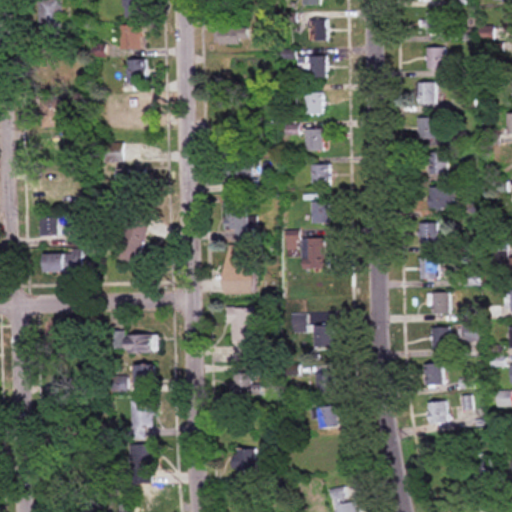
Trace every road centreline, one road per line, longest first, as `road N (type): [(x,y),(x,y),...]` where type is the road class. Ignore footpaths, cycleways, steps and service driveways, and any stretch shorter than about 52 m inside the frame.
road 1 (residential): [(409,511),(388,357),(381,0)]
road 2 (residential): [(207,511),(190,0)]
road 3 (residential): [(29,511),(12,0)]
road 4 (residential): [(197,301),(0,302)]
